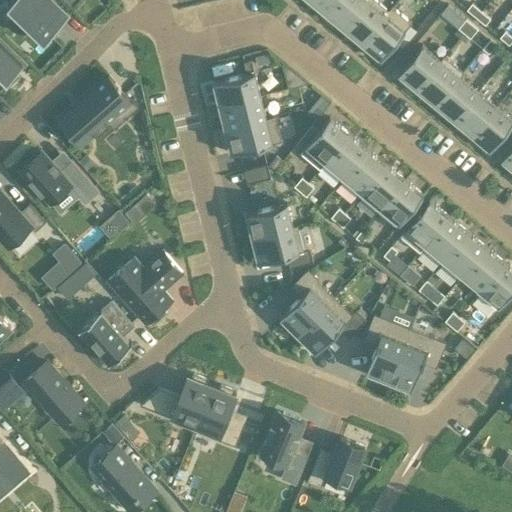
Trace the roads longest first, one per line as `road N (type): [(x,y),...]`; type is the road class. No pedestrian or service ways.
road 1 (residential): [(511,234),(272,34),(171,51)]
road 2 (residential): [(511,335),(428,432),(255,364),(227,299)]
road 3 (residential): [(227,299),(171,51)]
road 4 (residential): [(44,327),(110,399),(227,299)]
road 5 (residential): [(157,15),(116,26),(0,143)]
